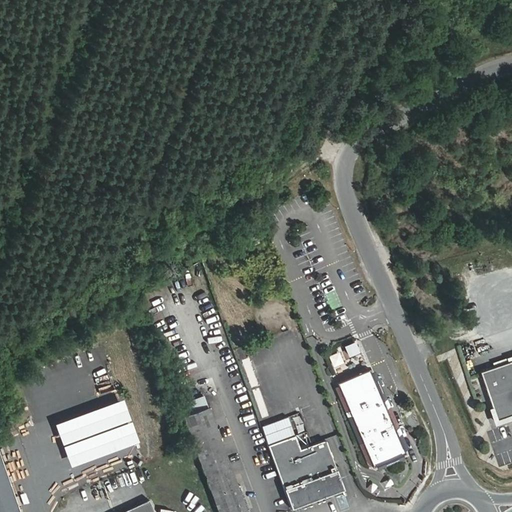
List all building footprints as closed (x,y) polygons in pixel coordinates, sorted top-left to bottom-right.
[(345,357),(358,352),(353,341),(341,346),(345,357)] [(332,366),(342,362),(339,351),(328,355),(332,366)] [(511,360),(478,373),(495,421),(511,415),(511,360)] [(381,367),(348,380),(380,459),(413,445),(405,426),(407,425),(405,420),(403,421),(396,405),(399,404),(396,398),(394,399),(381,367)] [(245,511),(209,407),(185,416),(219,511),(245,511)] [(282,434),(277,420),(263,425),(267,438),(282,434)] [(296,434),(269,443),(274,459),(302,449),(296,434)] [(274,459),(291,508),(342,491),(326,441),(302,449),(274,459)] [(57,456),(65,453),(61,443),(53,446),(57,456)] [(0,511),(15,511),(0,459),(0,511)] [(155,511),(150,499),(121,511),(155,511)]
